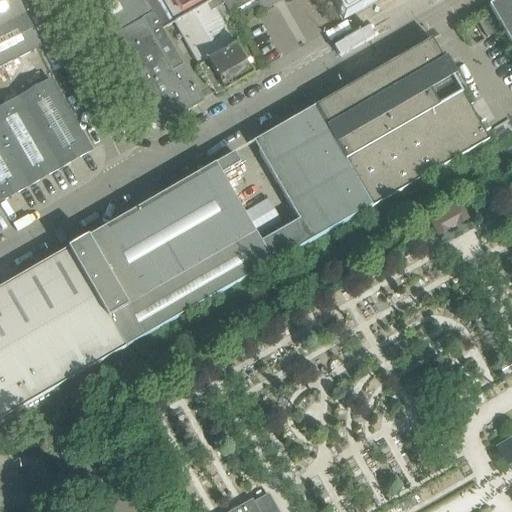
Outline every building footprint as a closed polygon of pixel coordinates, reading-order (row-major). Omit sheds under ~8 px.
[(15,0),(0,0),(0,68),(1,68),(36,51),(40,49),(24,17),(15,0)] [(202,105),(160,32),(151,17),(145,5),(141,0),(73,0),(97,47),(134,121),(135,123),(136,122),(137,125),(155,130),(158,128),(158,129),(160,128),(202,105)] [(208,0),(141,0),(145,5),(151,17),(160,32),(174,24),(184,18),(210,3),(208,0)] [(208,0),(210,3),(221,22),(257,0),(261,0),(264,3),(267,4),(270,2),(273,0),(208,0)] [(329,0),(343,23),(383,0),(329,0)] [(511,0),(503,0),(488,9),(511,50),(511,0)] [(236,48),(221,22),(210,3),(184,18),(174,24),(199,69),(215,97),(223,92),(252,76),(247,67),(245,63),(249,61),(245,52),(240,55),(236,48)] [(496,34),(488,19),(478,25),(487,39),(496,34)] [(443,64),(431,42),(315,109),(328,130),(338,148),(347,163),(373,208),(488,142),(462,97),(454,82),(443,64)] [(61,170),(90,153),(50,82),(20,99),(19,100),(0,110),(0,133),(31,187),(61,170)] [(328,130),(315,109),(261,140),(258,153),(298,223),(260,245),(272,266),(373,208),(347,163),(338,148),(328,130)] [(0,204),(31,187),(0,133),(0,204)] [(260,245),(221,177),(240,166),(239,164),(234,156),(215,166),(85,241),(67,251),(108,322),(124,351),(272,266),(260,245)] [(459,206),(429,223),(435,234),(437,237),(448,231),(447,230),(456,225),(456,226),(467,221),(465,217),(459,206)] [(0,422),(124,351),(108,322),(67,251),(0,290),(0,422)] [(106,426),(89,436),(102,460),(120,450),(106,426)] [(511,437),(496,447),(507,468),(511,465),(511,437)] [(277,511),(269,497),(253,506),(251,503),(235,511),(277,511)]
